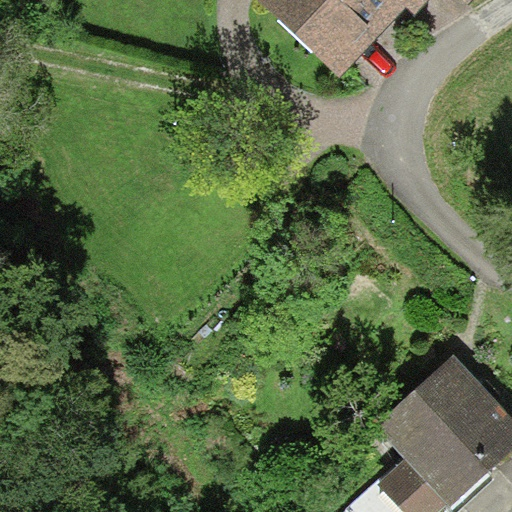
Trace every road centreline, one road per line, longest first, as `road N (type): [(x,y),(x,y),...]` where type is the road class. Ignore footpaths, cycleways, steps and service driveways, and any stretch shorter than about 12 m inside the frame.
road 1 (track): [(398,116),(348,122),(303,115),(0,40)]
road 2 (residential): [(511,275),(484,257),(415,173),(398,116),(420,69),(511,11)]
